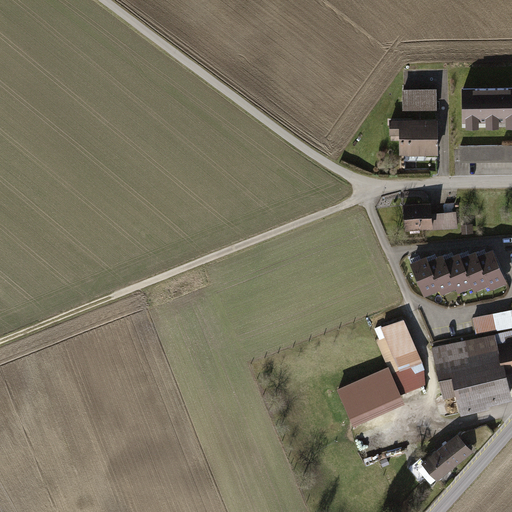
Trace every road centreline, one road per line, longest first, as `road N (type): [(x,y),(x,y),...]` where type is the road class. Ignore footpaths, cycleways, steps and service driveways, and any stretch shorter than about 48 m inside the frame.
road 1 (track): [(375,184),(0,341)]
road 2 (residential): [(388,251),(493,240),(506,249),(511,273)]
road 3 (residential): [(375,184),(511,182)]
